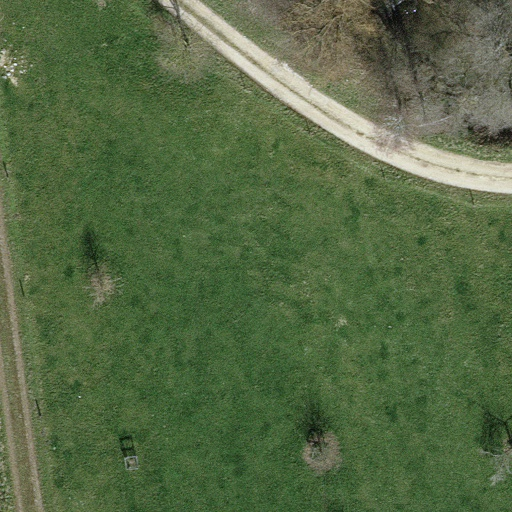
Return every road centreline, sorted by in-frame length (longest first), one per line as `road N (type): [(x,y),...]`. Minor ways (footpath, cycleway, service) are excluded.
road 1 (track): [(165,0),(331,118),(430,170),(511,185)]
road 2 (track): [(22,511),(0,340)]
